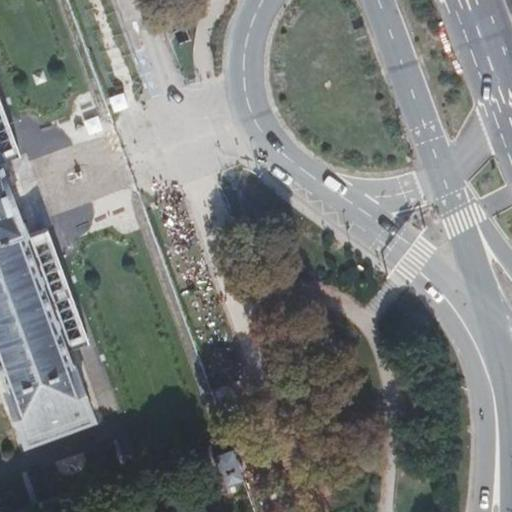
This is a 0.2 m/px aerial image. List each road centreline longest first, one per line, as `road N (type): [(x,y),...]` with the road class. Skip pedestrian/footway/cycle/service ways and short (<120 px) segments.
road 1 (primary): [(261,0),(241,60),(249,113),(269,148),(303,177),(339,192),(487,311)]
road 2 (primary): [(511,332),(470,257),(377,0)]
road 3 (primary): [(487,311),(478,511)]
